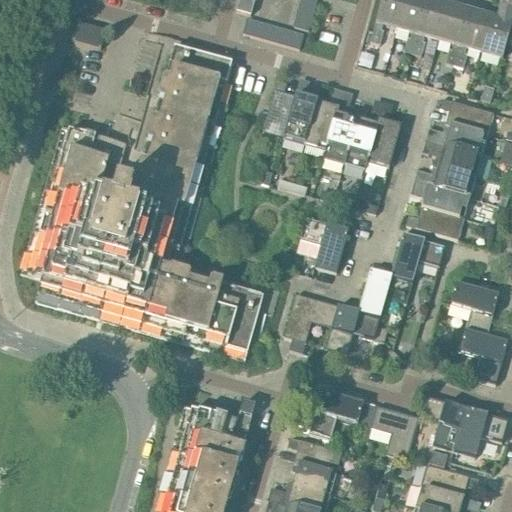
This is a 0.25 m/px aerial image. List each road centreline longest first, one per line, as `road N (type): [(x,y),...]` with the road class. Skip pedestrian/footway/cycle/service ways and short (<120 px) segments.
road 1 (residential): [(338,79),(422,103),(380,248),(361,249),(344,304),(310,295)]
road 2 (residential): [(501,406),(409,383),(403,401),(293,368),(285,399)]
road 3 (residential): [(285,399),(176,370),(134,395)]
road 4 (tertiary): [(134,395),(94,365),(0,338)]
road 5 (residential): [(217,43),(338,79)]
road 6 (tertiary): [(120,511),(141,430),(134,395)]
